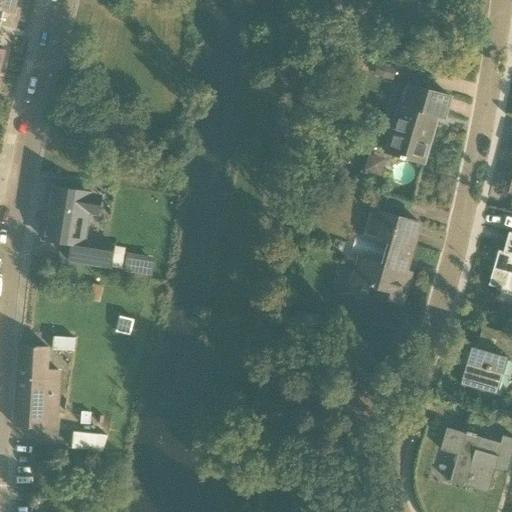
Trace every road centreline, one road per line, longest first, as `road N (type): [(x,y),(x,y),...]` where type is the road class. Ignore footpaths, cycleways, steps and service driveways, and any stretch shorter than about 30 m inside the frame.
road 1 (residential): [(396,511),(394,433),(474,162),(501,0)]
road 2 (residential): [(0,328),(20,176),(61,0)]
